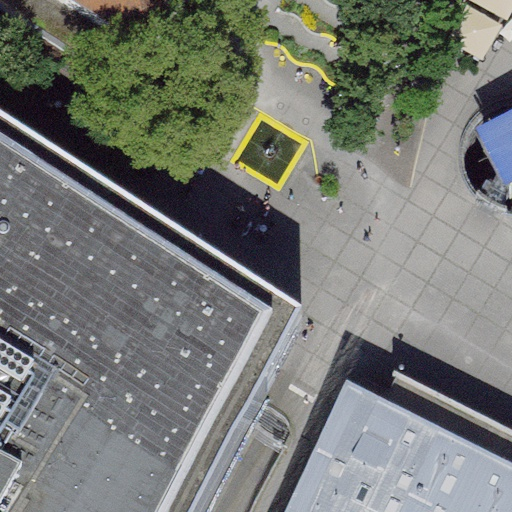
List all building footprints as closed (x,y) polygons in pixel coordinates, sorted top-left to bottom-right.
[(0,0),(0,14),(124,96),(145,61),(154,66),(193,0),(0,0)] [(511,199),(511,131),(486,143),(511,199)] [(102,207),(0,141),(0,511),(213,511),(308,337),(102,207)] [(457,452),(385,415),(358,471),(321,452),(291,511),(430,511),(431,510),(428,508),(457,452)] [(466,511),(488,468),(457,452),(428,508),(431,510),(430,511),(466,511)] [(511,511),(511,479),(488,468),(466,511),(511,511)]
